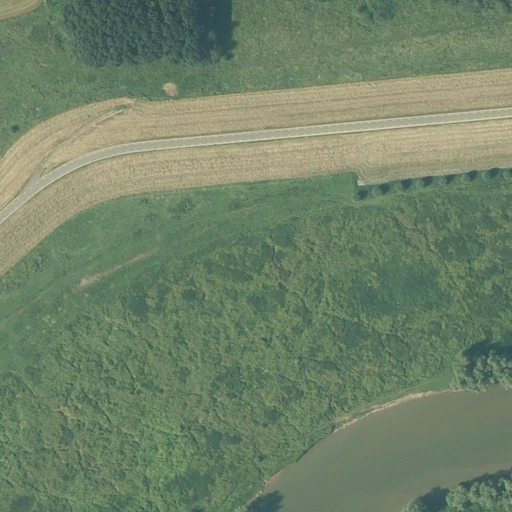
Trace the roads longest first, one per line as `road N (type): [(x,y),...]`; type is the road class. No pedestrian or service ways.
road 1 (unclassified): [(0,218),(69,164),(127,144),(511,112)]
road 2 (track): [(146,98),(60,143),(28,193)]
